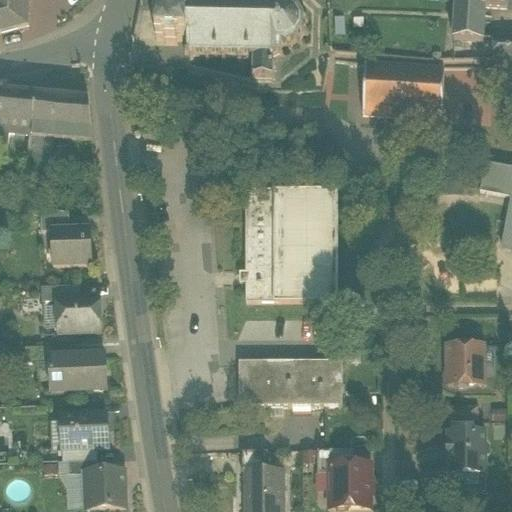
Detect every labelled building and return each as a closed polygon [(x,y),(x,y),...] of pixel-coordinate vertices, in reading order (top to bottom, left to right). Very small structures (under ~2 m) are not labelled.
[(0,0),(0,36),(26,29),(27,0),(0,0)] [(0,39),(29,31),(30,0),(27,0),(26,29),(0,36),(0,39)] [(271,82),(272,83),(274,82),(273,80),(273,72),(275,72),(275,70),(273,70),(273,61),(277,58),(281,60),(283,57),(279,55),(280,51),(287,51),(288,55),(292,54),(291,50),(297,47),(300,49),(302,47),(300,45),(303,38),(307,39),(308,36),(304,35),(304,28),(308,27),(307,24),(304,25),(300,18),(303,16),(301,14),(298,16),(292,13),(293,9),(289,8),(288,12),(286,12),(281,11),(281,8),(285,6),(283,3),(280,5),(275,2),(275,0),(189,0),(186,0),(185,0),(186,3),(189,3),(189,13),(156,12),(156,44),(165,45),(165,49),(178,49),(178,45),(189,45),(188,55),(185,55),(184,58),(188,58),(188,60),(190,60),(190,63),(193,63),(193,60),(206,60),(206,64),(209,64),(209,60),(222,60),(222,64),(225,64),(225,61),(238,61),(238,65),(241,65),(241,61),(254,61),(254,70),(251,70),(251,72),(254,72),(253,80),(252,82),(253,84),(255,82),(271,82)] [(457,0),(454,44),(483,46),(484,10),(506,11),(506,0),(457,0)] [(511,39),(492,40),(492,62),(511,61),(511,39)] [(363,117),(443,122),(444,71),(365,66),(363,117)] [(8,136),(30,139),(36,97),(8,95),(8,89),(0,88),(0,156),(7,157),(8,136)] [(88,102),(36,97),(30,139),(55,141),(93,144),(88,102)] [(26,174),(47,176),(55,141),(30,139),(26,174)] [(480,194),(510,200),(511,197),(511,170),(485,166),(480,194)] [(246,307),(338,307),(338,305),(338,197),(338,195),(246,195),(246,307)] [(511,197),(510,200),(501,249),(511,251),(511,197)] [(41,213),(41,236),(52,236),(52,234),(69,234),(69,217),(41,213)] [(53,269),(53,271),(92,269),(90,233),(69,234),(52,234),(52,236),(52,251),(58,251),(59,268),(53,269)] [(42,291),(42,306),(58,305),(58,303),(78,302),(78,289),(42,291)] [(59,334),(59,338),(100,336),(99,301),(78,302),(58,303),(58,305),(58,312),(59,334)] [(46,335),(59,334),(58,312),(45,312),(46,335)] [(24,352),(25,368),(38,367),(50,366),(50,362),(73,361),(72,350),(24,352)] [(455,390),(459,392),(464,392),(468,390),(468,388),(484,388),(483,350),(448,350),(448,388),(455,388),(455,390)] [(51,387),(51,396),(107,394),(106,360),(73,361),(50,362),(50,366),(51,387)] [(39,387),(51,387),(50,366),(38,367),(39,387)] [(240,410),(343,410),(342,367),(240,367),(240,410)] [(448,424),(478,424),(478,409),(448,410),(448,424)] [(62,449),(62,454),(96,453),(109,452),(107,418),(61,420),(61,426),(62,449)] [(62,449),(61,426),(51,426),(52,449),(62,449)] [(451,476),(479,476),(478,459),(485,459),(488,455),(488,450),(485,446),(485,436),(448,436),(449,476),(451,476)] [(63,466),(97,465),(96,453),(62,454),(63,466)] [(318,477),(330,477),(330,469),(353,469),(353,453),(317,453),(318,477)] [(242,455),(242,476),(246,476),(246,475),(268,475),(268,455),(242,455)] [(98,477),(97,465),(68,466),(69,480),(85,479),(85,477),(98,477)] [(86,511),(85,479),(69,480),(68,466),(63,466),(59,467),(59,481),(68,496),(68,511),(86,511)] [(330,477),(330,495),(333,499),(334,511),(348,511),(350,511),(371,511),(371,469),(353,469),(330,469),(330,477)] [(245,511),(280,511),(281,511),(284,511),(284,475),(268,475),(246,475),(246,476),(245,511)] [(85,479),(86,511),(118,511),(126,511),(125,476),(98,477),(85,477),(85,479)] [(451,492),(485,492),(485,476),(479,476),(451,476),(451,492)]
